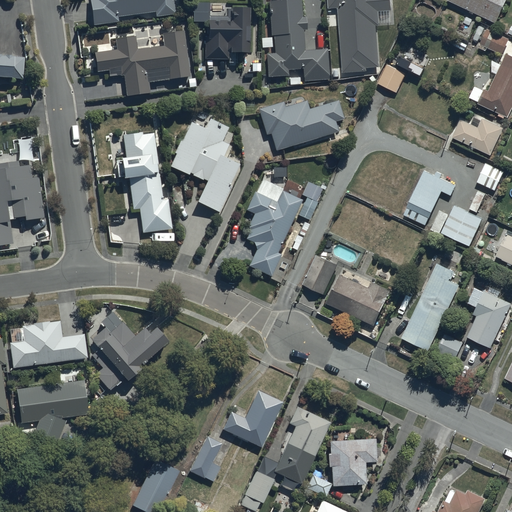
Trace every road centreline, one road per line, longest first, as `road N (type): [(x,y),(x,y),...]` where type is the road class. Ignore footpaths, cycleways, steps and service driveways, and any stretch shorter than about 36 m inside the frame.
road 1 (residential): [(84,275),(45,0)]
road 2 (residential): [(511,441),(290,337)]
road 3 (residential): [(84,275),(131,273),(195,287),(290,337)]
